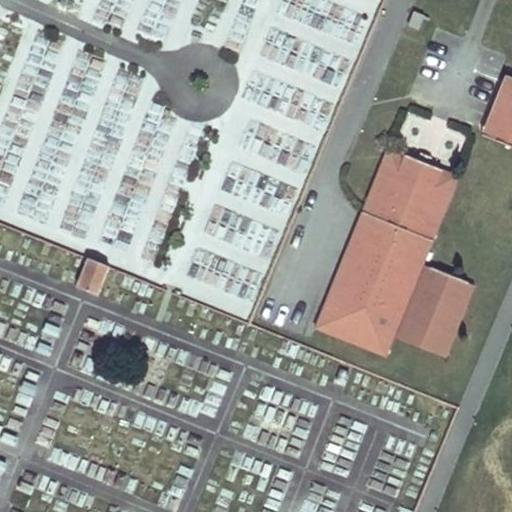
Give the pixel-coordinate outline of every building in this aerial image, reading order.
[(419,26),(424,14),(414,10),(409,22),(419,26)] [(511,79),(505,76),(500,88),(511,93),(511,79)] [(497,113),(492,125),(487,137),(511,147),(511,93),(500,88),(490,110),(497,113)] [(497,113),(490,110),(480,135),(487,137),(492,125),(497,113)] [(403,155),(388,149),(373,184),(379,186),(383,176),(393,180),(403,155)] [(384,357),(393,336),(446,357),(475,285),(422,264),(443,212),(437,210),(441,200),(431,195),(441,170),(422,163),(403,155),(393,180),(383,176),(379,186),(373,184),(314,328),(384,357)] [(443,212),(457,177),(441,170),(431,195),(441,200),(437,210),(443,212)] [(250,302),(262,278),(198,248),(187,272),(250,302)] [(96,296),(102,282),(107,268),(85,259),(73,287),(96,296)]
